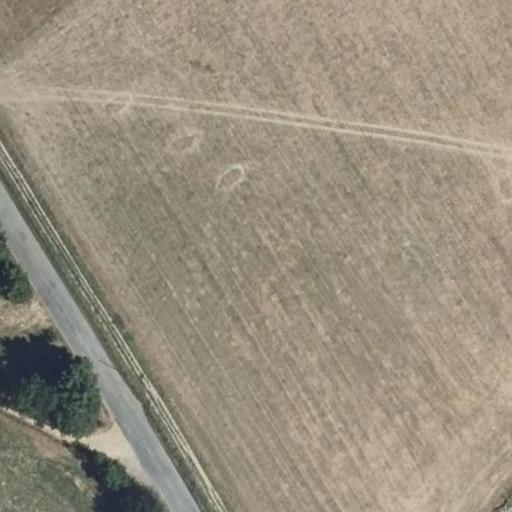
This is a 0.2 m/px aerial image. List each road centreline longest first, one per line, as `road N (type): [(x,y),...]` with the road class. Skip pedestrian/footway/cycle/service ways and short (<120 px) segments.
road 1 (tertiary): [(183,511),(0,205)]
road 2 (track): [(149,453),(73,437),(0,402)]
